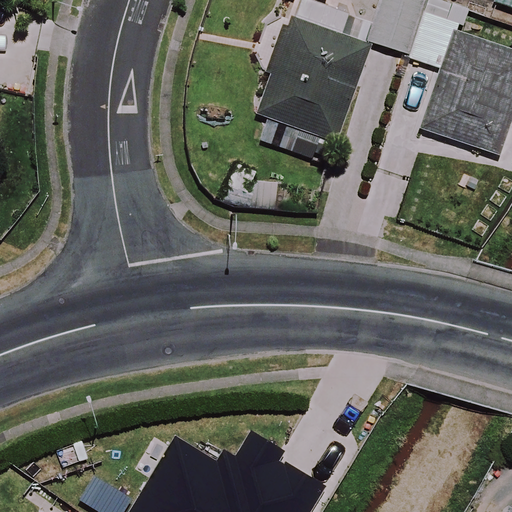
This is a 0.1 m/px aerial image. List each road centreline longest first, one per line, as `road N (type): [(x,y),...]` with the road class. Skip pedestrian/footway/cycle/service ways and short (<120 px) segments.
road 1 (tertiary): [(511,342),(344,312),(225,310),(111,321)]
road 2 (residential): [(144,0),(123,99),(111,321)]
